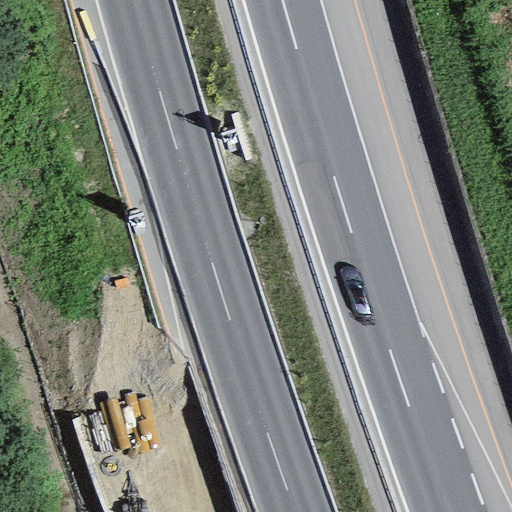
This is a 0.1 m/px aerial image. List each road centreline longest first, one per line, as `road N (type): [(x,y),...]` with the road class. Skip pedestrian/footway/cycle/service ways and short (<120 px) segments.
road 1 (motorway): [(444,511),(315,137),(278,0)]
road 2 (motorway): [(132,0),(292,511)]
